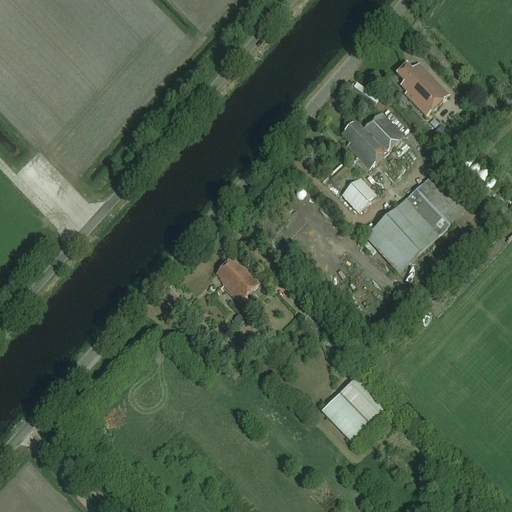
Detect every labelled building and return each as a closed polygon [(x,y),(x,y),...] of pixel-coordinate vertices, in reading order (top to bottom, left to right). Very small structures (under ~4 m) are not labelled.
[(427,119),(449,98),(419,66),(412,72),(407,67),(397,77),(405,85),(401,88),(407,95),(405,96),(427,119)] [(370,173),(405,139),(382,115),(364,132),(357,124),(343,138),(350,146),(347,149),(370,173)] [(407,203),(366,240),(399,278),(440,240),(455,227),(474,248),(495,228),(464,194),(461,197),(439,174),(407,203)] [(361,183),(343,199),(358,216),(376,199),(361,183)] [(453,250),(431,271),(440,280),(462,259),(453,250)] [(241,305),(260,286),(246,271),(241,269),(233,261),(217,277),(224,285),(223,286),(241,305)] [(235,323),(243,328),(248,320),(239,315),(235,323)] [(374,430),(390,414),(357,380),(341,396),(374,430)] [(354,449),(374,430),(341,396),(321,416),(354,449)]
